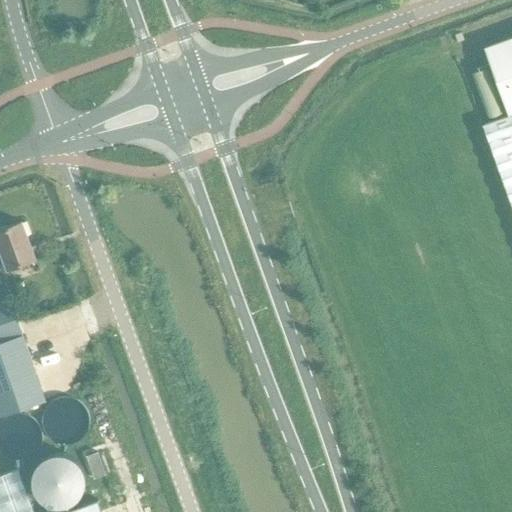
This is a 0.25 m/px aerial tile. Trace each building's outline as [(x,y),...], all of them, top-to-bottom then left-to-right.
[(509,115),(483,124),(511,204),(511,36),(484,46),(500,92),(509,115)] [(22,221),(0,229),(0,248),(8,269),(36,258),(22,221)] [(0,415),(46,399),(11,301),(0,304),(0,415)] [(98,451),(86,455),(94,478),(106,474),(98,451)] [(0,473),(0,511),(102,511),(98,499),(63,511),(34,511),(18,467),(0,473)]
